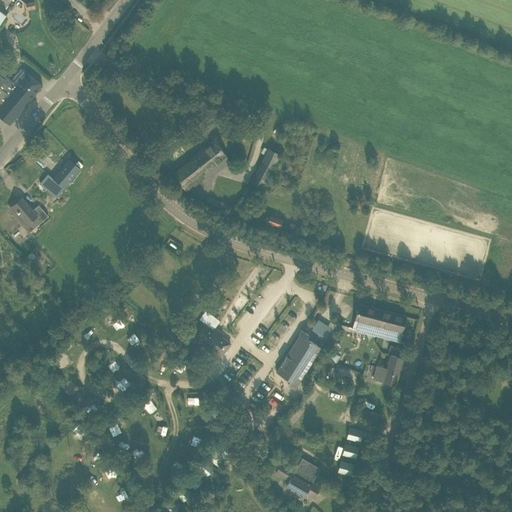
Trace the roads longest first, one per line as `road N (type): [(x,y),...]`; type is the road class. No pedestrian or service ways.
road 1 (tertiary): [(511,320),(296,262),(192,224),(64,82)]
road 2 (track): [(384,468),(432,298)]
road 3 (track): [(511,506),(384,468)]
